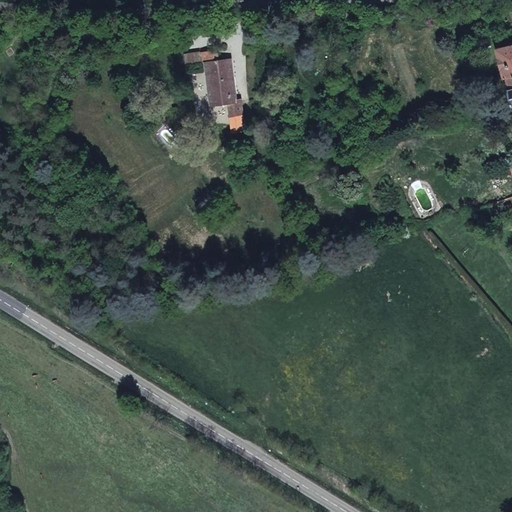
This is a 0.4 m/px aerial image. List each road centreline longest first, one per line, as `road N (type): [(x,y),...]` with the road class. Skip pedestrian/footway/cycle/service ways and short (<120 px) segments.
road 1 (secondary): [(345,511),(0,300)]
road 2 (residential): [(388,0),(174,10),(0,2)]
